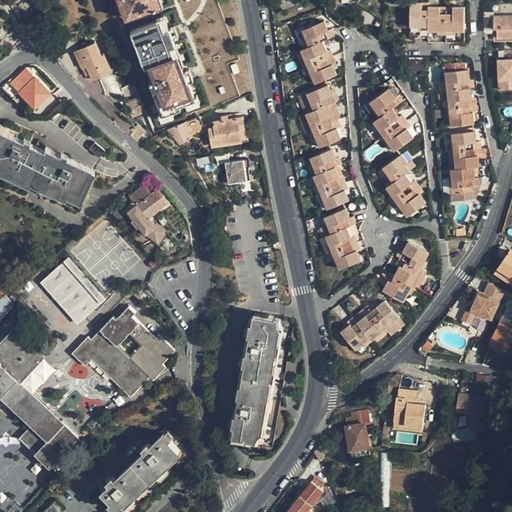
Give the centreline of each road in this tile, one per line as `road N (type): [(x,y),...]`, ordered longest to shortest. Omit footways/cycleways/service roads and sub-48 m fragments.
road 1 (unclassified): [(0,72),(38,56),(192,206),(204,261),(197,389),(223,482),(243,511)]
road 2 (unclassified): [(315,396),(315,349),(248,0)]
road 3 (residential): [(315,396),(340,394),(413,337),(481,244),(511,164)]
road 4 (unclassified): [(245,511),(300,439),(315,396)]
